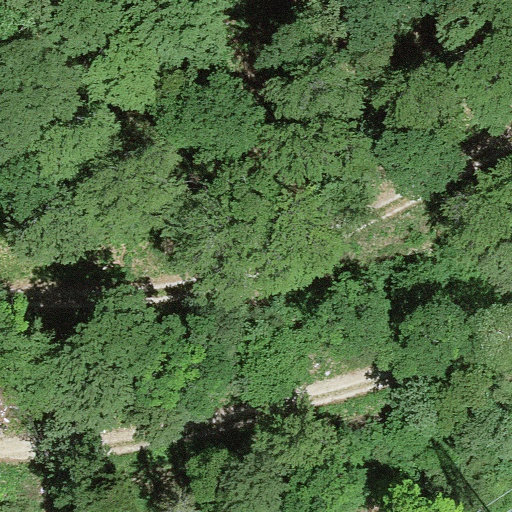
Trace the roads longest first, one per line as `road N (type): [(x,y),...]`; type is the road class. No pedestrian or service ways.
road 1 (track): [(511,96),(0,258)]
road 2 (track): [(0,439),(174,450),(511,335)]
